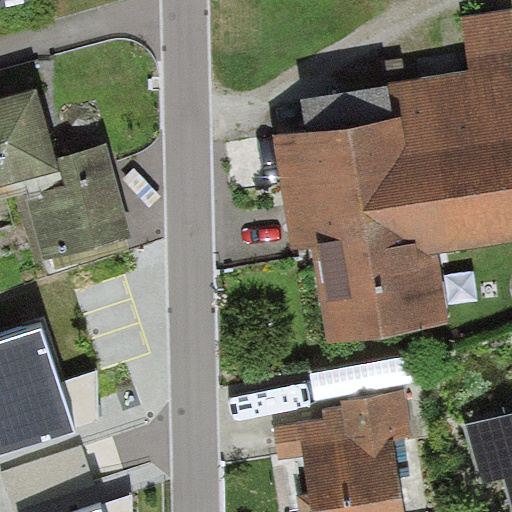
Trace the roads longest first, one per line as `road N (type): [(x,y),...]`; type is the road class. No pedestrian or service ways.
road 1 (residential): [(197,511),(187,15)]
road 2 (residential): [(0,53),(124,19),(187,15)]
